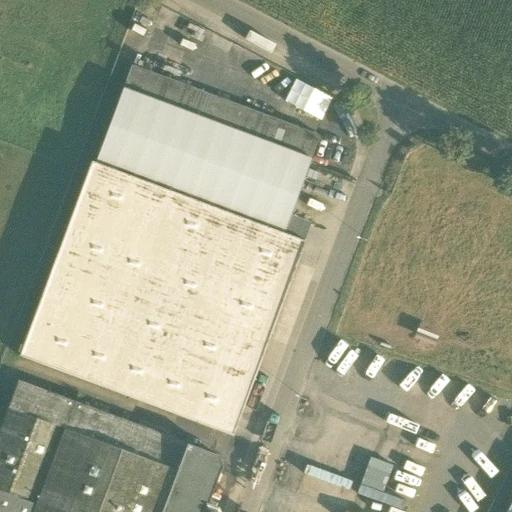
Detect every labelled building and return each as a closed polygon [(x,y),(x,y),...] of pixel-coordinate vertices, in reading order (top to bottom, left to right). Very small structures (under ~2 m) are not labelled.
[(131,66),(95,163),(283,234),(290,216),(320,136),(131,66)] [(303,241),(283,234),(95,163),(91,162),(18,356),(232,436),(305,242),(303,241)] [(290,216),(283,234),(303,241),(309,223),(290,216)] [(160,511),(186,444),(17,382),(0,427),(0,511),(160,511)] [(217,456),(186,444),(160,511),(218,511),(216,508),(207,504),(221,466),(217,456)] [(380,491),(391,464),(368,456),(354,491),(393,507),(396,498),(380,491)] [(304,466),(302,474),(335,483),(337,475),(304,466)]
